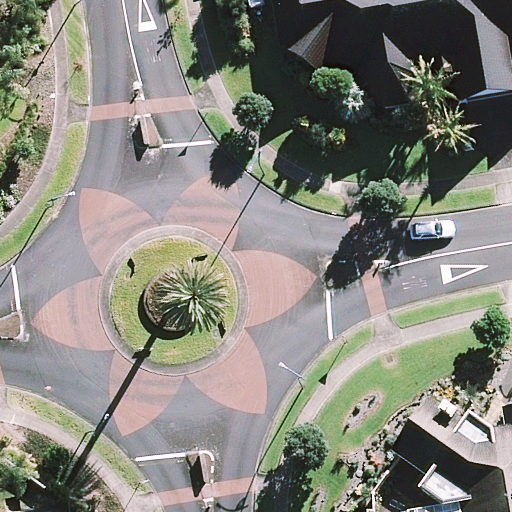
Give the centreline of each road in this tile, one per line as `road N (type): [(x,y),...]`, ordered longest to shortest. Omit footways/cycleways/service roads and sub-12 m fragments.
road 1 (residential): [(284,280),(511,245)]
road 2 (residential): [(156,196),(123,0)]
road 3 (residential): [(284,280),(277,351),(257,381),(193,414)]
road 4 (residential): [(193,414),(124,402),(96,381),(66,317)]
road 5 (residential): [(156,196),(222,204),(251,223),(284,280)]
road 6 (residential): [(66,317),(67,284),(98,226),(156,196)]
